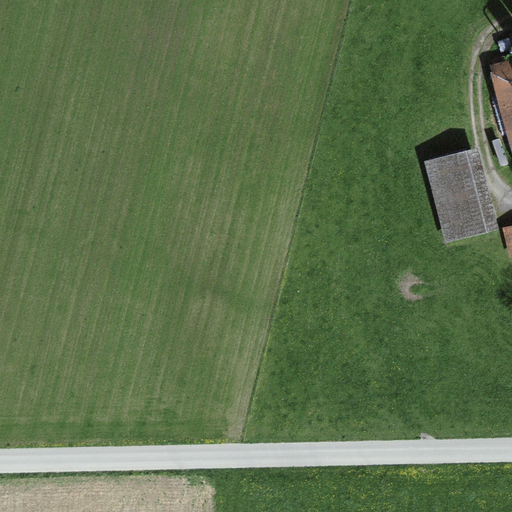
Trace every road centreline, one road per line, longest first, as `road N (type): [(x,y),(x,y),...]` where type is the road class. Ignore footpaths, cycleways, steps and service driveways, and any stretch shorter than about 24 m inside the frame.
road 1 (unclassified): [(511,449),(0,461)]
road 2 (track): [(511,18),(484,42),(474,96),(490,175),(509,197)]
